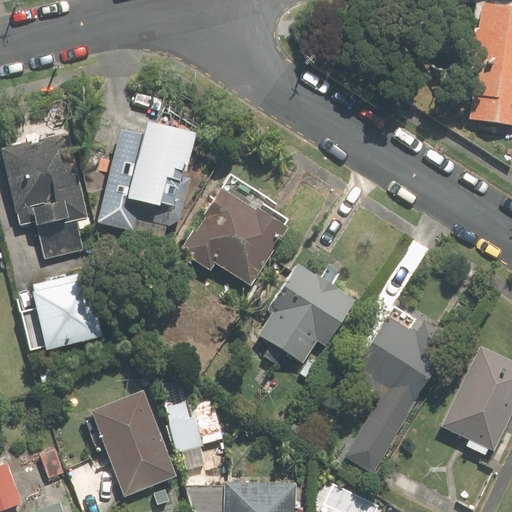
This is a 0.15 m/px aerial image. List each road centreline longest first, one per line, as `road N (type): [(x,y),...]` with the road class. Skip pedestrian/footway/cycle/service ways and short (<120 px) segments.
road 1 (residential): [(171,8),(511,228)]
road 2 (residential): [(0,48),(171,8)]
